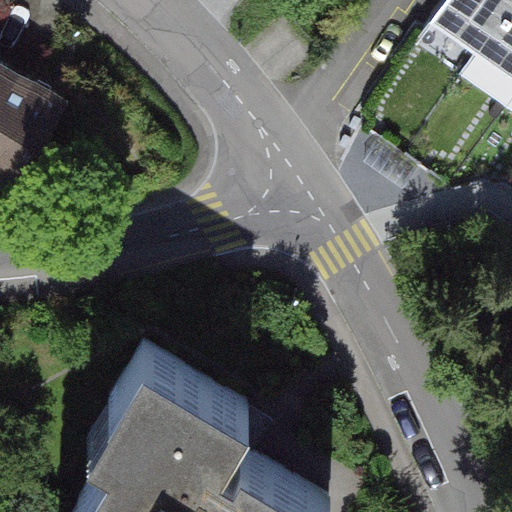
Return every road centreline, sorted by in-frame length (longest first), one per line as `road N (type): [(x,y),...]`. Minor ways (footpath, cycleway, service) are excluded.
road 1 (residential): [(473,511),(348,245),(317,199)]
road 2 (residential): [(317,199),(107,251),(0,261)]
road 3 (residential): [(139,0),(317,199)]
